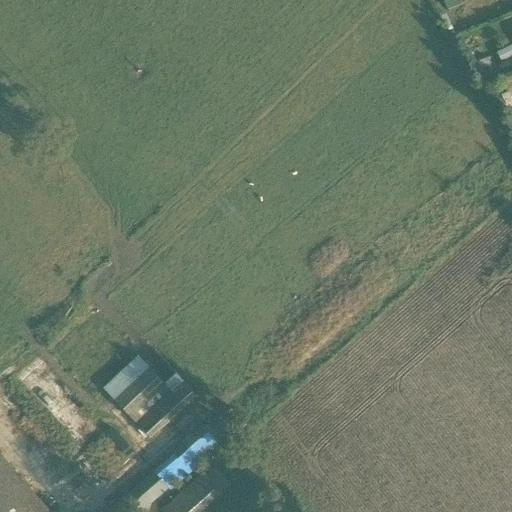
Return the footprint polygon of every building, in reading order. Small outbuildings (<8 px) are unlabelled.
[(446,0),(449,9),(465,5),(463,0),(446,0)] [(450,13),(458,32),(480,22),(471,4),(450,13)] [(185,409),(144,363),(110,394),(150,439),(185,409)] [(0,511),(45,511),(47,511),(0,455),(0,511)] [(156,472),(111,511),(140,511),(157,497),(170,488),(156,472)]
